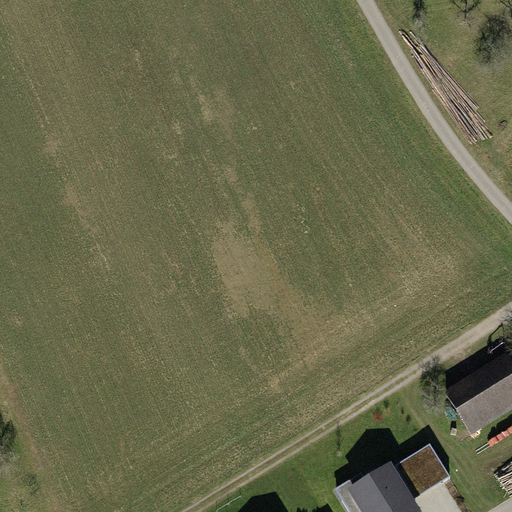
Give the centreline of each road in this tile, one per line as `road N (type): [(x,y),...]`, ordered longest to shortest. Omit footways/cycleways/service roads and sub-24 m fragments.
road 1 (track): [(511,312),(189,511)]
road 2 (track): [(511,213),(416,88),(366,0)]
